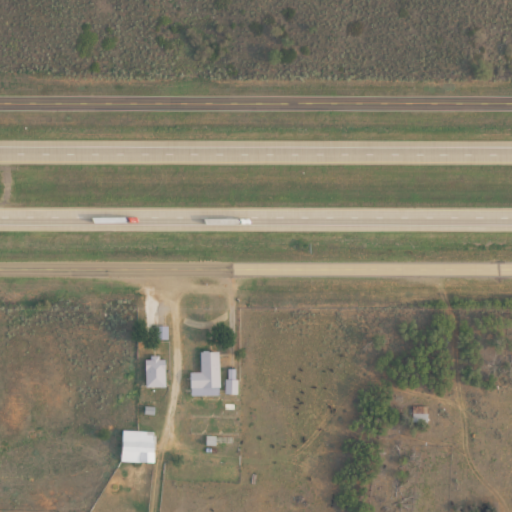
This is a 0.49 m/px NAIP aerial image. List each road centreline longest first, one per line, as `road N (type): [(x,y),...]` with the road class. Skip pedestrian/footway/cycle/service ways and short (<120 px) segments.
road 1 (tertiary): [(0,269),(511,268)]
road 2 (motorway): [(0,216),(511,216)]
road 3 (tertiary): [(0,101),(511,101)]
road 4 (motorway): [(511,150),(0,150)]
road 5 (residential): [(194,269),(187,405),(163,511)]
